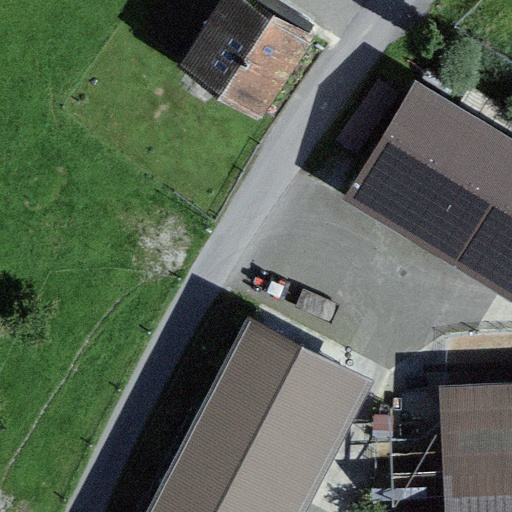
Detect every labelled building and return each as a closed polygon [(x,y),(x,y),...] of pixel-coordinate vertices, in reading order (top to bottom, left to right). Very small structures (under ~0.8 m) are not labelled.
[(181,52),(214,0),(168,0),(148,31),(181,52)] [(258,113),(311,33),(260,0),(214,0),(181,52),(176,60),(258,113)] [(511,130),(415,72),(342,193),(511,295),(511,130)] [(147,511),(308,511),(379,374),(252,309),(147,511)] [(511,511),(511,380),(446,384),(452,511),(511,511)]
